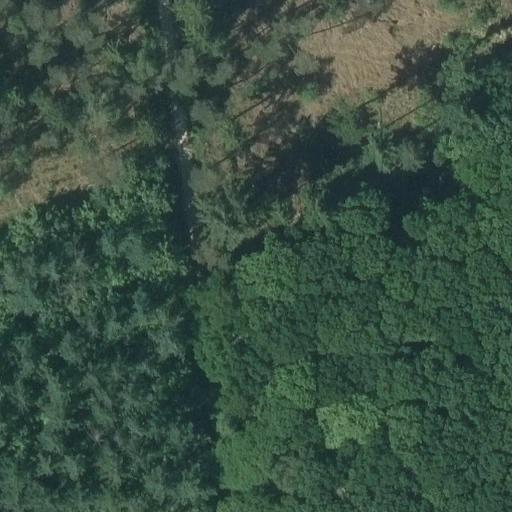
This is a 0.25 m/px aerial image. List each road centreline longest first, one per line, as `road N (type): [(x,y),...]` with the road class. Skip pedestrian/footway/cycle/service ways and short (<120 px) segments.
road 1 (track): [(161,0),(234,511)]
road 2 (track): [(179,129),(68,192),(0,212)]
